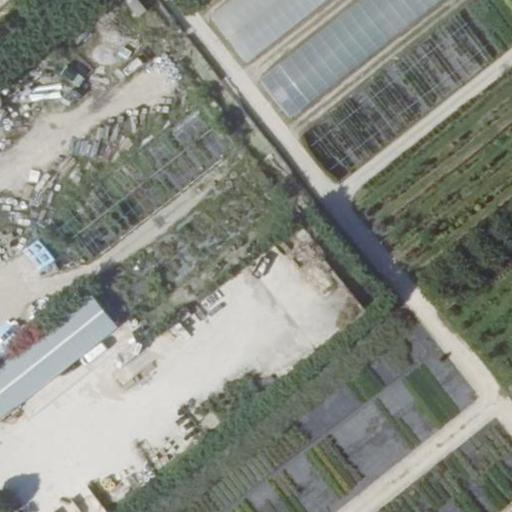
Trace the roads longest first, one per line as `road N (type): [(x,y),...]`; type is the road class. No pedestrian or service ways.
road 1 (track): [(511,424),(173,0)]
road 2 (track): [(511,57),(333,200)]
road 3 (track): [(358,511),(494,403)]
